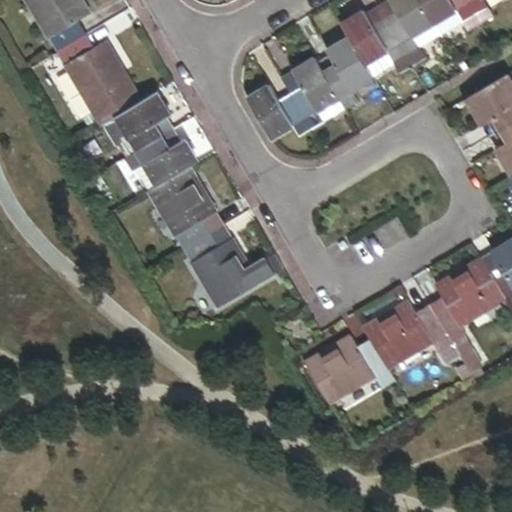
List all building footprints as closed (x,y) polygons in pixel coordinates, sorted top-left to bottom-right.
[(26,0),(57,52),(85,35),(78,22),(90,14),(81,0),(76,2),(74,0),(26,0)] [(435,24),(421,0),(391,0),(401,17),(390,24),(408,54),(420,47),(414,36),(435,24)] [(476,15),(466,0),(421,0),(435,24),(457,11),(464,22),(476,15)] [(466,0),(476,15),(488,8),(483,0),(466,0)] [(408,54),(390,24),(378,31),(364,10),(342,23),(351,37),(367,65),(389,52),(395,62),(408,54)] [(93,49),(85,35),(57,52),(101,125),(116,116),(141,102),(124,72),(118,74),(111,60),(115,57),(105,41),(93,49)] [(367,65),(351,37),(328,50),(336,64),(325,72),(341,98),(348,109),(359,102),(353,91),(375,78),(367,65)] [(341,98),(325,72),(316,57),(294,70),(306,92),(295,98),(313,129),(325,121),(319,111),(341,98)] [(511,123),(511,80),(508,75),(468,98),(483,125),(505,112),(511,123)] [(313,129),(295,98),(283,106),(269,84),(248,98),(271,138),(294,125),(301,136),(313,129)] [(157,93),(141,102),(116,116),(129,139),(119,145),(127,158),(156,141),(149,128),(170,115),(157,93)] [(341,98),(319,111),(325,121),(348,109),(341,98)] [(511,173),(511,123),(511,139),(498,148),(511,173)] [(144,164),(157,186),(190,166),(198,161),(185,140),(163,153),(156,141),(127,158),(134,171),(144,164)] [(185,250),(213,232),(206,220),(217,213),(209,199),(205,202),(194,185),(199,182),(190,166),(157,186),(150,190),(185,250)] [(224,226),(217,213),(206,220),(213,232),(224,226)] [(231,238),(224,226),(213,232),(220,245),(231,238)] [(185,250),(219,308),(258,285),(250,271),(245,274),(235,255),(240,252),(231,238),(220,245),(213,232),(185,250)] [(489,272),(505,300),(511,310),(511,309),(511,240),(493,251),(500,265),(489,272)] [(285,269),(276,255),(250,271),(258,285),(285,269)] [(443,299),(431,307),(447,334),(452,343),(466,335),(460,327),(505,300),(489,272),(481,259),(435,286),(443,299)] [(372,342),(388,369),(447,334),(431,307),(417,315),(409,302),(364,328),(372,342)] [(306,364),(330,403),(388,369),(372,342),(359,350),(351,336),(306,364)]
